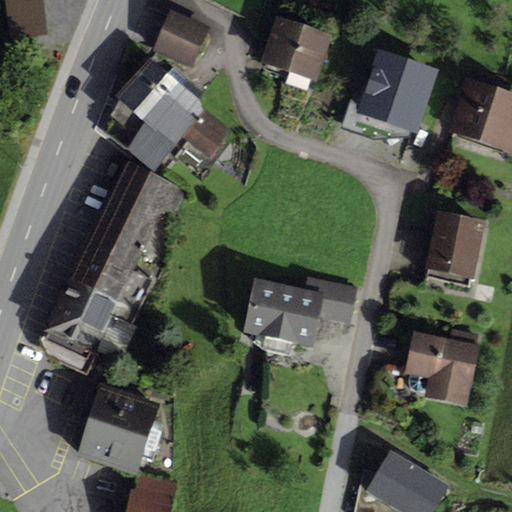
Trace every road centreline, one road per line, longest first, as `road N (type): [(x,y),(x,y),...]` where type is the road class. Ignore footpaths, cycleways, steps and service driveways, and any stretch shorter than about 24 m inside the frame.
road 1 (residential): [(328,511),(385,218),(378,186),(350,165),(269,136),(246,104),(228,36),(202,12),(171,0)]
road 2 (primary): [(120,0),(0,318)]
road 3 (track): [(511,502),(438,488),(331,495)]
